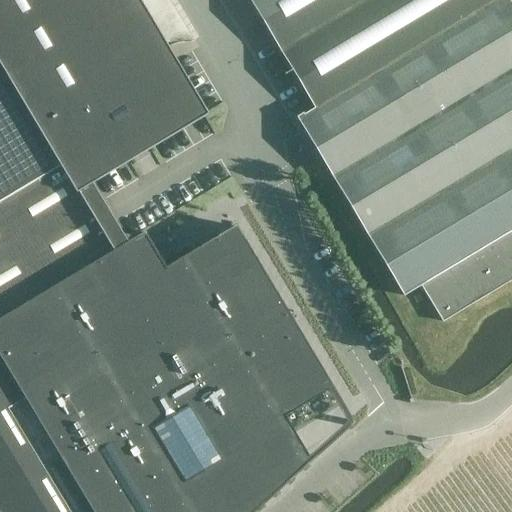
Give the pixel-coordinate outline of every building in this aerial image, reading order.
[(0,0),(0,511),(191,511),(182,497),(340,402),(235,226),(148,279),(128,245),(129,244),(128,243),(91,184),(88,178),(198,113),(164,57),(170,54),(138,0),(0,0)] [(250,0),(249,1),(282,57),(378,0),(250,0)] [(378,0),(282,57),(313,109),(503,0),(378,0)] [(302,114),(296,118),(333,180),(511,76),(511,9),(506,0),(503,0),(313,109),(303,115),(302,114)] [(511,76),(333,180),(369,241),(511,158),(511,76)] [(511,158),(369,241),(402,296),(421,286),(511,230),(511,158)] [(511,230),(421,286),(442,322),(511,279),(511,230)]
